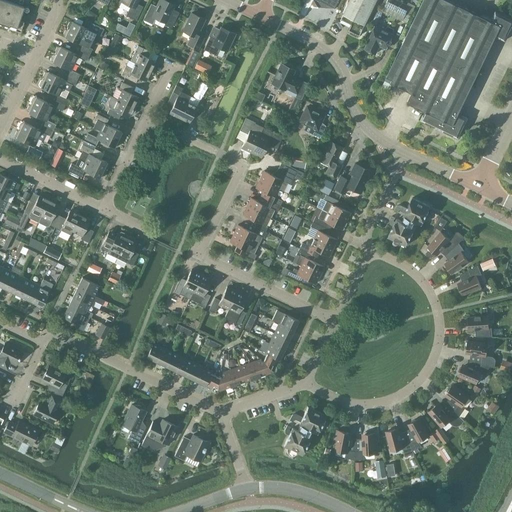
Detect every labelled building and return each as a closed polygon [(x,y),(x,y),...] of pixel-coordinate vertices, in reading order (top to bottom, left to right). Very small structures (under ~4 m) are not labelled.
[(0,0),(0,23),(9,26),(9,25),(21,29),(23,21),(19,20),(24,7),(3,0),(0,0)] [(143,7),(137,3),(138,0),(121,0),(121,2),(130,6),(126,16),(136,21),(143,7)] [(143,20),(152,24),(155,18),(165,23),(164,25),(171,28),(178,14),(172,11),(175,5),(163,0),(159,0),(156,7),(151,4),(143,20)] [(335,8),(335,9),(339,0),(312,0),(309,7),(335,8)] [(376,0),(350,0),(343,15),(354,20),(349,30),(360,36),(376,0)] [(387,0),(382,11),(402,21),(405,16),(409,6),(407,5),(396,0),(387,0)] [(447,0),(423,0),(385,80),(412,93),(407,103),(425,111),(421,120),(458,138),(467,118),(458,114),(496,36),(505,41),(511,25),(511,19),(495,12),(491,21),(447,0)] [(409,6),(405,16),(409,18),(415,6),(408,2),(407,5),(409,6)] [(187,44),(198,49),(203,38),(197,35),(205,20),(191,13),(182,31),(192,35),(187,44)] [(89,22),(86,28),(72,21),(72,22),(71,21),(69,22),(67,26),(68,28),(67,29),(92,40),(95,34),(100,36),(104,29),(89,22)] [(129,22),(126,28),(118,23),(115,29),(129,36),(135,25),(129,22)] [(369,40),(365,49),(375,54),(379,45),(386,49),(393,34),(394,29),(388,27),(386,31),(385,30),(375,26),(368,40),(369,40)] [(220,48),(227,51),(234,35),(231,34),(232,32),(221,27),(215,39),(210,36),(203,50),(217,56),(220,48)] [(80,44),(78,49),(89,55),(92,49),(89,47),(92,40),(67,29),(65,30),(63,34),(64,36),(65,36),(65,37),(80,44)] [(115,34),(110,43),(118,47),(123,37),(115,34)] [(78,49),(76,54),(60,47),(59,46),(57,47),(55,51),(56,53),(55,54),(74,63),(78,56),(87,60),(89,55),(78,49)] [(130,61),(135,63),(151,71),(155,61),(148,57),(151,52),(137,46),(130,61)] [(190,47),(185,61),(191,63),(196,50),(190,47)] [(68,70),(66,74),(77,80),(80,74),(71,70),(74,63),(55,54),(55,55),(53,55),(51,60),(52,61),(53,62),(68,70)] [(199,60),(194,68),(200,71),(204,62),(199,60)] [(101,62),(99,67),(106,70),(108,65),(101,62)] [(146,81),(151,71),(135,63),(132,69),(126,66),(121,76),(136,83),(138,77),(146,81)] [(286,89),(297,94),(302,82),(292,77),(295,70),(281,64),(271,83),(285,90),(286,89)] [(66,74),(63,79),(48,72),(47,72),(45,72),(43,77),(43,78),(43,79),(62,88),(68,91),(71,84),(74,86),(77,80),(66,74)] [(40,87),(56,95),(53,100),(65,105),(68,99),(59,95),(62,88),(43,79),(43,80),(41,81),(39,85),(39,86),(41,87),(40,87)] [(381,90),(388,93),(393,83),(385,80),(381,90)] [(119,88),(122,90),(117,99),(135,108),(136,107),(137,107),(139,102),(138,100),(137,99),(138,97),(131,93),(133,88),(122,82),(119,88)] [(173,106),(169,113),(179,118),(187,102),(190,96),(180,91),(181,88),(175,86),(167,103),(173,106)] [(395,89),(392,103),(397,105),(400,90),(395,89)] [(110,108),(107,114),(118,119),(121,113),(128,117),(129,115),(130,115),(133,114),(135,110),(135,109),(135,108),(117,99),(112,97),(111,96),(109,99),(109,101),(108,104),(109,106),(109,108),(110,108)] [(187,102),(179,118),(189,123),(193,116),(199,119),(204,107),(198,104),(199,101),(190,96),(187,102)] [(65,105),(53,100),(51,104),(36,97),(34,97),(33,97),(31,101),(31,103),(31,104),(50,113),(53,107),(62,111),(65,105)] [(83,97),(80,103),(88,107),(91,101),(83,97)] [(43,120),(41,125),(53,130),(56,125),(47,120),(50,113),(31,104),(30,105),(29,105),(27,110),(27,111),(29,112),(28,113),(43,120)] [(310,133),(319,138),(325,127),(320,124),(324,115),(307,106),(299,121),(312,128),(310,133)] [(93,128),(99,131),(117,139),(118,139),(121,138),(122,135),(121,132),(106,124),(108,119),(97,114),(94,120),(96,121),(93,128)] [(245,118),(239,130),(247,134),(244,142),(241,148),(251,153),(263,127),(255,124),(255,123),(245,118)] [(19,129),(38,139),(43,141),(46,135),(50,136),(53,130),(41,125),(39,130),(24,122),(23,123),(22,122),(20,123),(18,127),(19,129)] [(263,127),(251,153),(261,158),(266,147),(268,148),(271,146),(277,148),(283,136),(273,131),(273,132),(263,127)] [(16,138),(34,147),(38,139),(19,129),(18,130),(16,131),(14,135),(15,137),(16,137),(16,138)] [(117,140),(117,139),(99,131),(96,138),(87,133),(85,139),(96,145),(98,140),(114,147),(117,146),(118,143),(117,140)] [(107,165),(106,162),(91,155),(95,146),(84,141),(79,150),(82,151),(78,158),(103,170),(106,169),(107,165)] [(336,162),(343,148),(329,141),(319,161),(329,166),(326,173),(336,177),(342,165),(336,162)] [(42,152),(29,146),(26,153),(39,159),(42,152)] [(53,158),(50,165),(56,167),(59,160),(53,158)] [(104,173),(103,170),(78,158),(75,166),(71,164),(68,171),(80,177),(84,170),(99,178),(102,177),(104,173)] [(304,168),(306,160),(299,159),(297,167),(304,168)] [(264,171),(259,179),(279,189),(283,190),(286,183),(290,184),(297,170),(281,162),(274,176),(264,171)] [(347,187),(360,193),(371,171),(354,164),(347,179),(340,176),(334,189),(344,194),(347,187)] [(0,186),(10,191),(15,181),(13,180),(0,173),(0,186)] [(275,197),(279,189),(259,179),(255,188),(270,195),(267,200),(280,206),(282,201),(275,197)] [(327,180),(321,191),(328,195),(334,184),(327,180)] [(0,198),(6,201),(10,191),(0,186),(0,198)] [(326,201),(322,210),(346,221),(350,213),(336,206),(338,201),(326,195),(323,200),(326,201)] [(29,200),(24,212),(30,214),(29,216),(29,217),(30,220),(38,223),(49,201),(39,196),(35,203),(29,200)] [(277,211),(280,206),(267,200),(265,205),(251,198),(246,206),(270,218),(274,209),(277,211)] [(407,209),(401,206),(400,205),(399,205),(398,205),(398,206),(397,206),(396,207),(394,211),(398,213),(399,210),(405,213),(404,216),(405,216),(402,222),(391,216),(389,220),(389,221),(389,222),(389,223),(390,224),(391,225),(393,226),(388,237),(406,246),(415,228),(412,227),(415,221),(421,225),(430,207),(412,198),(407,209)] [(21,199),(18,206),(22,209),(26,202),(21,199)] [(59,205),(49,201),(38,223),(45,227),(47,227),(48,226),(49,225),(55,228),(61,217),(55,213),(59,205)] [(257,222),(254,227),(265,232),(268,226),(266,226),(270,218),(246,206),(242,215),(257,222)] [(70,235),(72,231),(80,215),(70,210),(66,219),(61,217),(55,228),(70,235)] [(315,216),(313,222),(325,228),(327,223),(338,228),(342,230),(346,221),(322,210),(318,217),(315,216)] [(90,220),(80,215),(72,231),(82,236),(80,239),(88,242),(93,231),(86,228),(90,220)] [(441,217),(435,227),(441,231),(447,221),(441,217)] [(13,218),(10,225),(16,228),(19,221),(13,218)] [(317,230),(313,239),(333,248),(337,240),(323,233),(325,228),(313,222),(310,227),(317,230)] [(237,225),(233,233),(257,245),(261,237),(264,238),(267,233),(265,232),(254,227),(252,232),(237,225)] [(288,228),(283,239),(289,242),(295,231),(288,228)] [(109,230),(100,248),(108,252),(107,254),(116,259),(127,236),(126,236),(125,234),(121,232),(119,233),(118,234),(109,230)] [(10,231),(6,240),(10,241),(14,233),(10,231)] [(440,232),(427,247),(437,255),(442,250),(446,254),(459,243),(465,238),(459,233),(456,233),(452,237),(450,240),(440,232)] [(234,250),(254,260),(256,255),(253,253),(257,245),(233,233),(229,242),(236,245),(234,250)] [(128,237),(127,236),(116,259),(126,264),(127,262),(133,265),(138,254),(132,251),(136,243),(134,242),(135,240),(134,238),(130,236),(128,237)] [(302,243),(299,248),(312,255),(316,257),(319,252),(329,257),(333,248),(313,239),(311,244),(307,241),(305,244),(302,243)] [(6,240),(2,248),(5,250),(10,241),(6,240)] [(464,250),(459,243),(446,254),(445,256),(448,261),(445,263),(452,274),(468,262),(461,252),(464,250)] [(279,245),(275,253),(281,255),(285,248),(279,245)] [(21,250),(20,252),(25,255),(26,253),(28,249),(23,246),(21,250)] [(46,247),(43,253),(52,257),(54,253),(53,250),(46,247)] [(298,259),(296,264),(300,266),(320,275),(324,267),(310,260),(312,255),(299,248),(296,254),(300,256),(298,259)] [(67,256),(65,261),(74,265),(76,260),(67,256)] [(492,259),(481,264),(484,270),(495,266),(492,259)] [(301,277),(316,284),(320,275),(300,266),(298,271),(294,268),(292,272),(289,270),(286,276),(299,282),(301,277)] [(460,276),(462,281),(457,283),(462,295),(481,287),(476,276),(481,274),(477,266),(460,276)] [(11,271),(1,267),(0,268),(0,286),(3,288),(11,271)] [(183,288),(193,292),(201,274),(191,269),(185,283),(179,281),(173,293),(179,296),(183,288)] [(12,292),(20,276),(11,271),(3,288),(12,292)] [(112,272),(108,280),(116,284),(120,275),(112,272)] [(100,277),(94,274),(91,279),(98,282),(100,277)] [(201,274),(193,292),(201,296),(197,304),(204,308),(210,296),(205,293),(211,279),(201,274)] [(30,281),(20,276),(12,292),(22,297),(30,281)] [(82,277),(77,287),(94,295),(98,285),(82,277)] [(40,285),(32,302),(42,307),(53,284),(43,279),(40,285)] [(30,281),(22,297),(32,302),(40,285),(30,281)] [(77,287),(72,297),(89,305),(92,307),(95,301),(102,305),(104,300),(94,295),(77,287)] [(218,305),(228,309),(237,291),(227,287),(220,300),(215,298),(209,310),(214,313),(218,305)] [(224,318),(234,322),(240,325),(246,313),(240,310),(247,296),(237,291),(228,309),(228,310),(224,318)] [(72,297),(68,307),(84,315),(89,317),(90,318),(93,313),(88,311),(87,309),(89,305),(72,297)] [(83,331),(89,317),(84,315),(68,307),(63,317),(76,323),(74,327),(83,331)] [(277,310),(272,320),(278,323),(293,330),(298,320),(283,313),(277,310)] [(251,313),(248,320),(253,323),(256,316),(251,313)] [(168,318),(162,315),(159,321),(165,324),(168,318)] [(483,316),(468,317),(468,330),(475,330),(476,336),(492,337),(492,328),(488,328),(488,316),(487,316),(483,316)] [(109,327),(112,321),(106,319),(104,324),(109,327)] [(248,320),(244,327),(250,330),(253,323),(248,320)] [(95,335),(103,339),(109,327),(104,324),(101,323),(95,335)] [(288,340),(293,330),(278,323),(274,333),(288,340)] [(182,333),(184,327),(177,324),(175,329),(182,333)] [(189,336),(192,331),(184,327),(182,333),(189,336)] [(284,350),(288,340),(274,333),(269,343),(284,350)] [(204,343),(211,347),(214,342),(207,338),(204,343)] [(468,341),(466,354),(471,355),(470,360),(489,366),(494,368),(495,362),(495,361),(495,360),(494,359),(494,358),(493,358),(492,357),(491,357),(486,356),(488,344),(468,341)] [(146,357),(156,362),(163,347),(153,342),(146,357)] [(218,350),(221,345),(214,342),(211,347),(218,350)] [(10,362),(16,365),(22,351),(5,343),(1,351),(0,350),(0,365),(7,369),(10,362)] [(279,360),(284,350),(269,343),(264,353),(267,354),(279,360)] [(156,362),(165,367),(173,352),(163,347),(156,362)] [(165,367),(175,371),(182,357),(173,352),(165,367)] [(276,366),(279,360),(267,354),(263,361),(261,362),(266,375),(273,372),(274,371),(276,368),(276,366)] [(175,371),(185,376),(192,361),(182,357),(175,371)] [(255,378),(266,375),(261,362),(260,359),(250,363),(255,378)] [(485,375),(489,366),(470,360),(467,366),(463,364),(458,376),(476,384),(481,373),(485,375)] [(185,376),(195,381),(202,366),(192,361),(185,376)] [(501,364),(500,369),(511,373),(511,368),(511,362),(508,361),(506,366),(501,364)] [(245,382),(255,378),(250,363),(240,366),(245,382)] [(49,391),(61,397),(67,385),(61,382),(65,373),(49,365),(42,380),(52,384),(49,391)] [(195,381),(205,386),(211,373),(212,371),(202,366),(195,381)] [(235,385),(245,382),(240,366),(229,370),(235,385)] [(224,389),(235,385),(229,370),(219,374),(220,376),(224,389)] [(94,375),(87,372),(85,376),(86,380),(91,382),(94,375)] [(216,392),(224,389),(220,376),(218,377),(211,373),(205,386),(211,389),(212,390),(216,392)] [(446,403),(459,416),(464,409),(462,407),(469,397),(453,385),(445,396),(449,399),(446,403)] [(58,411),(57,411),(63,399),(51,393),(45,405),(39,402),(33,414),(52,424),(58,411)] [(493,402),(487,409),(493,414),(499,406),(493,402)] [(465,421),(459,416),(446,403),(441,407),(438,404),(428,412),(441,427),(449,421),(451,424),(453,425),(454,426),(456,427),(458,427),(460,426),(461,425),(462,424),(465,421)] [(145,427),(139,424),(146,411),(131,404),(122,424),(132,429),(127,438),(137,443),(145,427)] [(302,417),(296,414),(295,414),(294,414),(293,414),(292,414),(292,415),(291,415),(291,416),(289,420),(293,422),(294,419),(300,422),(299,424),(300,425),(298,430),(287,425),(285,429),(284,430),(284,431),(284,432),(285,433),(286,434),(288,435),(283,446),(301,454),(310,436),(308,435),(310,430),(317,433),(325,415),(307,407),(302,417)] [(405,432),(413,451),(421,446),(418,442),(429,436),(419,418),(408,425),(410,429),(405,432)] [(165,445),(166,443),(168,444),(172,436),(173,437),(175,437),(176,436),(176,434),(175,433),(178,427),(162,419),(160,425),(153,421),(142,444),(153,449),(165,445)] [(3,432),(31,445),(38,430),(19,421),(17,425),(8,421),(3,432)] [(398,429),(386,432),(391,451),(403,448),(404,453),(405,457),(414,454),(413,451),(405,432),(399,433),(398,429)] [(346,458),(355,459),(356,439),(350,438),(351,433),(339,431),(335,450),(347,453),(346,458)] [(362,439),(356,439),(355,459),(364,459),(364,454),(376,454),(375,433),(362,434),(362,439)] [(183,438),(174,456),(184,460),(187,455),(200,461),(209,442),(193,434),(189,442),(183,438)] [(55,443),(51,450),(57,453),(60,446),(55,443)] [(161,452),(156,463),(163,467),(168,456),(161,452)] [(353,469),(361,470),(362,460),(353,460),(353,469)] [(393,463),(387,465),(389,476),(395,475),(393,463)]
